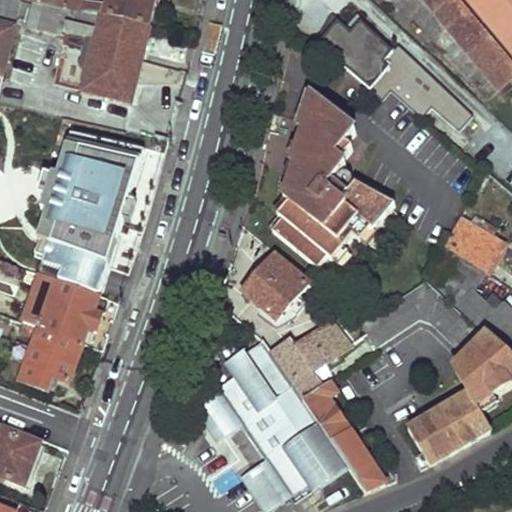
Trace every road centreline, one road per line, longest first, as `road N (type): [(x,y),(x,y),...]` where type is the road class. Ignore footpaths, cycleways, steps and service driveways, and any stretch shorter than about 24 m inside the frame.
road 1 (primary): [(95,511),(189,244),(252,0)]
road 2 (unknown): [(215,157),(0,96)]
road 3 (unknown): [(391,504),(374,401),(430,366)]
road 4 (residential): [(373,511),(511,442)]
